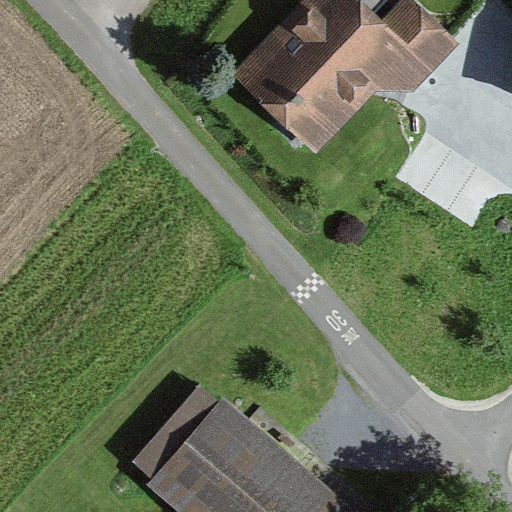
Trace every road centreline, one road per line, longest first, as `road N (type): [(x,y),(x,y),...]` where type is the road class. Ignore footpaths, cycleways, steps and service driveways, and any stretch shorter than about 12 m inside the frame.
road 1 (residential): [(303,290),(90,44),(42,0)]
road 2 (unclassified): [(503,511),(303,290)]
